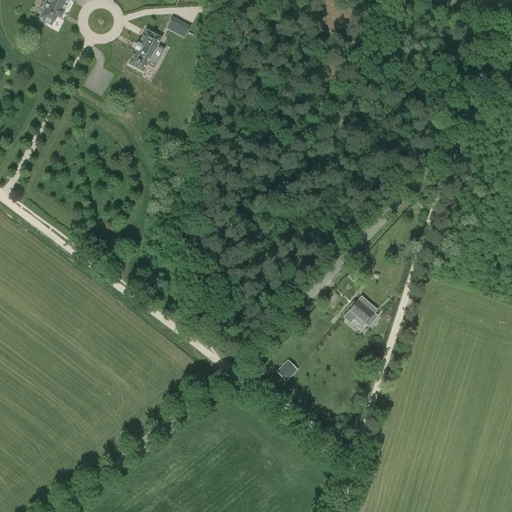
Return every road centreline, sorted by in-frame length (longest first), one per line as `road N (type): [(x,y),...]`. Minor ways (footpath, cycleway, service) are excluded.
road 1 (unclassified): [(57,511),(232,369),(419,178),(460,122),(504,0)]
road 2 (track): [(354,456),(460,122)]
road 3 (track): [(0,193),(232,369)]
road 4 (track): [(232,369),(354,456)]
